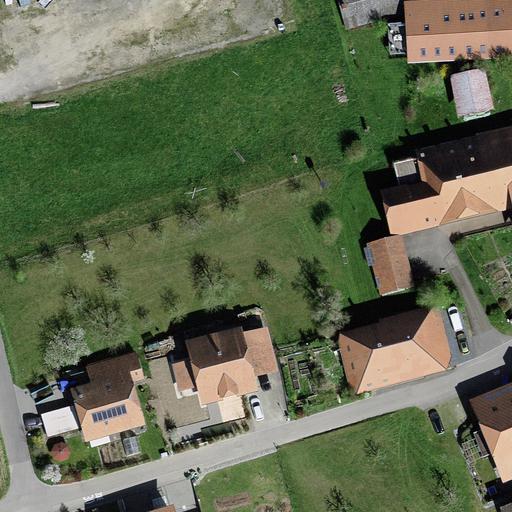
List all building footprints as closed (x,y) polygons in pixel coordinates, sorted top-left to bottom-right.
[(400,0),(336,0),(345,30),(405,14),(400,0)] [(511,0),(461,0),(404,3),(405,14),(408,65),(511,59),(511,0)] [(492,112),(484,71),(449,78),(457,119),(492,112)] [(511,128),(476,137),(476,138),(415,153),(417,164),(422,185),(407,189),(406,187),(399,188),(379,193),(390,239),(401,236),(511,211),(511,128)] [(390,239),(366,245),(366,248),(362,249),(367,268),(371,267),(378,296),(413,288),(412,281),(401,236),(390,239)] [(367,393),(453,372),(442,327),(436,306),(421,310),(420,307),(401,312),(402,315),(377,321),(378,324),(335,335),(350,397),(367,393)] [(201,408),(258,394),(254,378),(278,373),(272,350),(267,328),(242,334),(241,330),(185,344),(189,361),(172,365),(179,394),(196,389),(201,408)] [(90,385),(70,391),(74,406),(41,415),(47,438),(80,429),(84,444),(89,442),(91,450),(109,445),(107,437),(145,427),(133,384),(143,381),(136,353),(87,367),(85,367),(90,385)] [(511,385),(468,403),(480,432),(472,435),(474,440),(461,445),(480,490),(500,481),(502,486),(511,481),(511,385)] [(178,421),(182,417),(181,412),(177,408),(171,409),(168,413),(168,418),(173,422),(178,421)] [(127,456),(141,453),(136,437),(123,441),(127,456)] [(68,459),(70,453),(68,447),(63,444),(57,443),(52,447),(50,453),(52,458),(57,462),(63,462),(68,459)]
